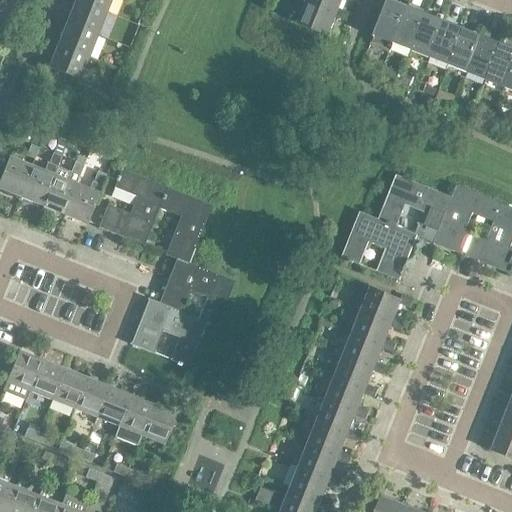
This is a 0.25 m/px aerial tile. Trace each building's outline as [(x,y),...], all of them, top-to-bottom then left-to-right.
[(0,0),(0,32),(2,33),(1,34),(2,35),(16,0),(0,0)] [(106,13),(110,0),(63,0),(63,2),(73,6),(75,1),(106,13)] [(307,0),(307,2),(337,14),(339,9),(342,0),(307,0)] [(394,43),(408,8),(389,1),(389,0),(388,0),(374,36),(375,37),(375,35),(394,43)] [(97,35),(106,13),(75,1),(73,6),(68,19),(57,16),(54,24),(64,28),(66,23),(97,35)] [(349,13),(339,9),(337,14),(307,2),(298,24),(328,36),(328,35),(335,17),(346,21),(349,13)] [(412,50),(425,15),(408,8),(394,43),(412,50)] [(431,58),(445,23),(425,15),(412,50),(431,58)] [(88,58),(97,35),(66,23),(64,28),(59,42),(49,38),(45,46),(56,50),(57,46),(88,58)] [(449,65),(463,30),(445,23),(431,58),(449,65)] [(468,72),(481,38),(463,30),(449,65),(468,72)] [(487,80),(501,45),(481,38),(468,72),(487,80)] [(506,87),(511,70),(511,49),(501,45),(487,80),(506,87)] [(79,81),(88,58),(57,46),(56,50),(50,64),(40,60),(36,68),(47,73),(49,69),(79,81)] [(384,67),(381,76),(399,83),(403,74),(384,67)] [(404,74),(400,83),(410,88),(414,78),(404,74)] [(426,85),(423,92),(436,98),(439,91),(426,85)] [(445,93),(441,100),(450,104),(454,96),(445,93)] [(66,145),(74,148),(77,142),(69,138),(66,145)] [(35,160),(39,149),(31,145),(26,156),(35,160)] [(41,207),(53,176),(56,168),(61,157),(53,154),(48,165),(47,165),(44,173),(31,168),(19,198),(41,207)] [(0,190),(19,198),(31,168),(8,159),(0,178),(0,190)] [(64,216),(76,185),(79,177),(83,166),(75,163),(71,174),(69,173),(65,181),(53,176),(41,207),(64,216)] [(144,247),(159,208),(167,189),(121,170),(118,177),(117,177),(115,181),(117,182),(114,188),(129,194),(130,195),(130,194),(137,197),(130,215),(107,206),(97,229),(98,230),(99,229),(111,233),(121,237),(143,246),(142,247),(144,247)] [(90,191),(76,185),(64,216),(86,225),(99,194),(106,175),(98,172),(93,183),(90,191)] [(424,213),(415,234),(417,235),(417,236),(434,243),(452,198),(396,175),(378,220),(396,226),(405,205),(424,213)] [(473,213),(494,222),(501,204),(457,186),(452,198),(434,243),(433,245),(434,246),(435,244),(457,253),(473,213)] [(211,206),(167,189),(159,208),(181,216),(165,256),(176,260),(188,265),(188,263),(211,206)] [(511,244),(511,208),(501,204),(494,222),(487,239),(478,261),(478,263),(479,263),(479,262),(511,274),(511,251),(509,251),(511,244)] [(400,279),(417,236),(417,235),(415,234),(396,226),(378,220),(360,212),(342,258),(349,260),(348,262),(352,264),(353,262),(359,264),(368,242),(387,250),(383,259),(382,258),(377,271),(400,281),(401,280),(400,279)] [(478,261),(487,239),(475,235),(466,257),(478,261)] [(234,282),(188,263),(188,265),(176,260),(167,283),(163,292),(159,304),(181,313),(185,301),(184,300),(188,291),(207,299),(199,320),(206,323),(205,326),(208,327),(209,325),(216,328),(234,282)] [(410,308),(413,300),(403,296),(401,300),(371,288),(362,311),(392,323),(394,318),(400,304),(410,308)] [(199,320),(181,313),(159,304),(147,299),(147,300),(148,301),(139,323),(135,332),(131,344),(129,344),(129,345),(152,354),(160,331),(179,339),(170,361),(176,364),(176,366),(180,367),(181,366),(188,368),(205,326),(206,323),(199,320)] [(404,322),(394,318),(392,323),(362,311),(353,333),(383,345),(385,340),(391,326),(401,330),(404,322)] [(396,345),(385,340),(383,345),(353,333),(344,356),(374,368),(376,363),(382,349),(392,353),(396,345)] [(25,401),(29,392),(41,361),(18,352),(3,392),(25,401)] [(387,367),(376,363),(374,368),(344,356),(335,378),(366,390),(368,385),(373,371),(383,375),(387,367)] [(51,401),(64,370),(41,361),(29,392),(51,401)] [(73,409),(86,379),(64,370),(51,401),(73,409)] [(378,389),(368,385),(366,390),(335,378),(326,400),(357,412),(359,407),(364,393),(375,397),(378,389)] [(96,418),(108,388),(86,379),(73,409),(96,418)] [(118,427),(130,397),(108,388),(96,418),(118,427)] [(136,446),(140,436),(153,406),(130,397),(118,427),(114,437),(136,446)] [(369,411),(359,407),(357,412),(326,400),(317,422),(348,435),(350,429),(355,415),(366,420),(369,411)] [(175,415),(153,406),(140,436),(163,445),(175,415)] [(511,432),(511,406),(510,406),(501,428),(511,432)] [(360,434),(350,429),(348,435),(317,422),(308,445),(339,457),(341,452),(346,438),(357,442),(360,434)] [(511,459),(511,432),(501,428),(492,451),(511,459)] [(35,442),(38,434),(27,429),(24,437),(35,442)] [(0,443),(7,447),(10,438),(0,434),(0,443)] [(49,438),(38,434),(35,442),(46,446),(49,438)] [(21,443),(10,438),(7,447),(18,451),(21,443)] [(351,456),(341,452),(339,457),(308,445),(300,467),(330,479),(332,474),(338,460),(348,464),(351,456)] [(79,460),(82,451),(72,447),(68,455),(79,460)] [(94,456),(83,451),(82,451),(79,460),(90,464),(94,456)] [(51,464),(55,456),(44,452),(41,460),(51,464)] [(66,460),(55,456),(51,464),(63,469),(66,460)] [(124,477),(127,469),(116,465),(113,473),(124,477)] [(342,478),(332,474),(330,479),(300,467),(291,489),(321,501),(323,496),(329,483),(339,486),(342,478)] [(96,482),(99,474),(88,469),(85,478),(96,482)] [(138,474),(128,469),(127,469),(124,477),(135,482),(138,474)] [(110,478),(99,474),(96,482),(107,487),(110,478)] [(0,511),(5,511),(15,488),(0,482),(0,511)] [(145,492),(133,487),(130,496),(141,500),(145,492)] [(32,511),(38,497),(15,488),(5,511),(32,511)] [(333,501),(323,496),(321,501),(291,489),(282,511),(285,511),(316,511),(320,505),(330,509),(333,501)] [(402,511),(405,506),(382,496),(375,511),(402,511)] [(57,511),(60,506),(38,497),(32,511),(57,511)]
